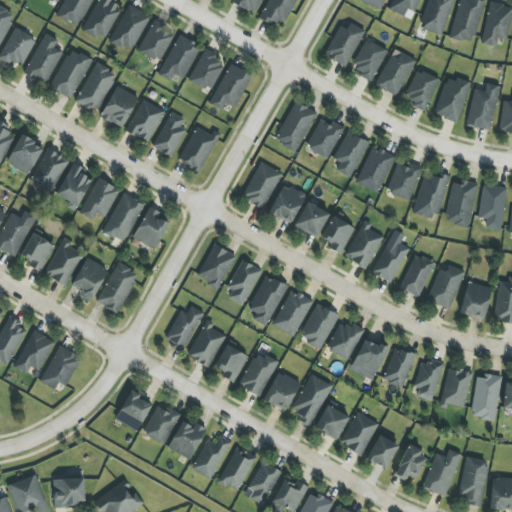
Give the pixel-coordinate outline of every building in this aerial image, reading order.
[(78,27),(92,0),(64,0),(56,15),(78,27)] [(98,0),(82,29),(103,41),(121,9),(110,4),(112,0),(98,0)] [(233,0),(232,3),(254,14),(261,0),(233,0)] [(268,0),(259,18),(272,26),(275,21),(283,25),(296,0),(268,0)] [(385,0),(358,0),(359,0),(381,10),(385,0)] [(407,10),(414,13),(419,0),(393,0),(389,9),(404,16),(407,10)] [(428,0),(420,30),(443,36),(452,0),(428,0)] [(473,43),(484,1),(481,0),(459,0),(450,37),(473,43)] [(506,40),(511,15),(511,7),(490,2),(480,43),(495,47),(497,38),(506,40)] [(0,44),(16,15),(0,6),(0,44)] [(148,15),(126,6),(110,43),(133,52),(148,15)] [(346,67),(365,32),(343,20),(324,55),(346,67)] [(161,62),(174,31),(151,22),(138,53),(161,62)] [(0,55),(20,67),(36,40),(15,27),(0,54),(0,55)] [(58,40),(45,33),(24,73),(45,85),(62,52),(54,48),(58,40)] [(177,36),(159,75),(171,81),(174,74),(184,79),(199,46),(177,36)] [(387,50),(364,40),(353,66),(362,70),(359,76),(372,82),(387,50)] [(217,53),(203,48),(190,82),(213,91),(224,64),(214,60),(217,53)] [(51,90),(73,99),(90,58),(67,49),(51,90)] [(416,61),(401,52),(397,59),(391,55),(374,85),(396,97),(416,61)] [(75,102),(96,114),(117,74),(95,63),(75,102)] [(225,103),(235,108),(252,75),(230,64),(209,104),(221,110),(225,103)] [(404,96),(415,101),(412,106),(424,111),(440,80),(418,69),(404,96)] [(434,115),(458,123),(470,84),(447,76),(434,115)] [(475,89),(465,125),(489,131),(501,87),(486,83),(484,91),(475,89)] [(122,129),(138,98),(116,86),(100,117),(122,129)] [(502,101),(499,132),(511,133),(511,99),(511,102),(502,101)] [(149,142),(163,110),(141,100),(126,132),(149,142)] [(274,139),(294,152),(318,114),(297,101),(274,139)] [(185,120),(171,112),(152,146),(171,157),(186,130),(181,127),(185,120)] [(344,128),(332,121),(330,126),(320,120),(305,147),(327,159),(344,128)] [(0,166),(13,136),(7,134),(11,126),(0,121),(0,166)] [(199,172),(220,135),(213,131),(211,135),(196,127),(178,160),(199,172)] [(340,163),(336,170),(350,178),(369,143),(348,131),(333,159),(340,163)] [(7,165),(30,174),(42,145),(19,136),(7,165)] [(355,184),(378,193),(394,156),(371,146),(355,184)] [(30,181),(51,192),(69,161),(47,149),(30,181)] [(242,199),(265,209),(281,172),(258,162),(242,199)] [(74,212),(91,180),(79,174),(82,168),(72,163),(56,195),(70,202),(67,208),(74,212)] [(409,200),(422,168),(409,163),(408,167),(397,163),(386,192),(409,200)] [(448,176),(434,172),(432,178),(423,176),(413,214),(436,220),(448,176)] [(96,213),(105,218),(119,189),(97,178),(80,214),(93,220),(96,213)] [(468,228),(477,184),(462,181),(461,184),(452,183),(444,223),(468,228)] [(268,212),(290,224),(306,196),(283,184),(268,212)] [(478,218),(486,219),(485,229),(501,231),(506,188),(482,185),(478,218)] [(103,233),(124,243),(144,203),(122,193),(103,233)] [(316,238),(329,214),(307,202),(294,226),(316,238)] [(160,213),(149,207),(132,238),(154,250),(168,224),(157,218),(160,213)] [(11,213),(0,232),(0,249),(15,258),(36,218),(24,211),(20,218),(11,213)] [(341,255),(355,228),(333,216),(321,238),(331,244),(328,248),(341,255)] [(369,229),(371,225),(364,220),(344,257),(366,269),(383,237),(369,229)] [(393,283),(408,247),(400,244),(404,235),(392,229),(373,275),(393,283)] [(28,265),(40,272),(55,246),(32,234),(20,256),(30,261),(28,265)] [(72,242),(62,238),(45,276),(67,286),(82,254),(69,248),(72,242)] [(234,254),(211,245),(197,279),(220,288),(234,254)] [(418,297),(435,263),(415,254),(399,288),(418,297)] [(78,296),(92,302),(107,269),(85,259),(72,286),(81,290),(78,296)] [(233,290),(228,299),(243,306),(261,271),(241,261),(227,288),(233,290)] [(120,313),(137,272),(114,263),(98,304),(120,313)] [(446,272),(437,269),(427,302),(451,309),(462,270),(448,266),(446,272)] [(256,313),(252,320),(267,327),(287,286),(264,275),(248,310),(256,313)] [(511,277),(509,277),(508,283),(498,281),(494,318),(503,319),(503,323),(511,324),(511,277)] [(459,313),(483,320),(492,288),(467,282),(459,313)] [(296,337),(312,300),(289,290),(273,328),(296,337)] [(299,338),(321,350),(338,315),(317,304),(299,338)] [(179,310),(165,343),(184,352),(202,311),(190,306),(187,314),(179,310)] [(20,321),(9,316),(0,332),(0,362),(6,366),(25,331),(17,326),(20,321)] [(226,335),(205,323),(187,356),(208,368),(226,335)] [(348,361),(364,329),(352,324),(350,328),(340,323),(326,349),(348,361)] [(29,367),(39,371),(53,341),(32,331),(14,368),(26,374),(29,367)] [(350,370),(372,381),(387,349),(364,339),(350,370)] [(247,355),(225,345),(215,368),(224,371),(222,377),(235,383),(247,355)] [(67,387),(80,357),(57,347),(41,383),(55,389),(58,383),(67,387)] [(382,381),(402,388),(415,355),(395,348),(382,381)] [(276,361),(254,352),(239,388),(262,397),(276,361)] [(431,401),(443,365),(422,359),(413,387),(419,389),(416,397),(431,401)] [(440,405),(464,410),(472,373),(448,368),(440,405)] [(263,400),(285,412),(301,384),(278,371),(263,400)] [(332,386),(310,374),(289,413),(311,425),(332,386)] [(476,377),(470,417),(494,421),(501,377),(484,374),(484,379),(476,377)] [(511,384),(505,383),(502,409),(511,409),(511,384)] [(115,421),(138,431),(151,402),(128,392),(115,421)] [(167,408),(166,411),(156,406),(143,434),(165,445),(179,413),(167,408)] [(348,417),(326,406),(314,429),(336,440),(348,417)] [(377,422),(354,413),(341,446),(363,455),(377,422)] [(190,460),(206,429),(195,423),(193,427),(182,421),(168,448),(190,460)] [(398,445),(377,436),(366,460),(386,469),(398,445)] [(205,440),(192,471),(213,479),(229,441),(219,437),(216,444),(205,440)] [(415,479),(427,455),(407,446),(393,476),(405,481),(408,475),(415,479)] [(254,457),(233,448),(219,484),(240,492),(254,457)] [(422,489),(445,497),(460,454),(448,450),(445,457),(435,453),(422,489)] [(480,505),(489,461),(465,457),(456,501),(480,505)] [(263,506),(281,472),(262,462),(244,496),(263,506)] [(35,511),(47,511),(37,476),(8,484),(15,511),(20,511),(34,508),(35,511)] [(511,478),(491,478),(490,510),(511,510),(511,478)] [(83,479),(52,480),(53,506),(84,505),(83,479)] [(132,511),(142,506),(124,480),(94,502),(100,511),(132,511)] [(295,511),(307,486),(295,481),(294,485),(282,480),(270,508),(279,511),(282,511),(284,508),(291,511),(295,511)] [(310,492),(299,511),(327,511),(332,503),(310,492)] [(11,511),(7,497),(0,499),(0,511),(11,511)]
